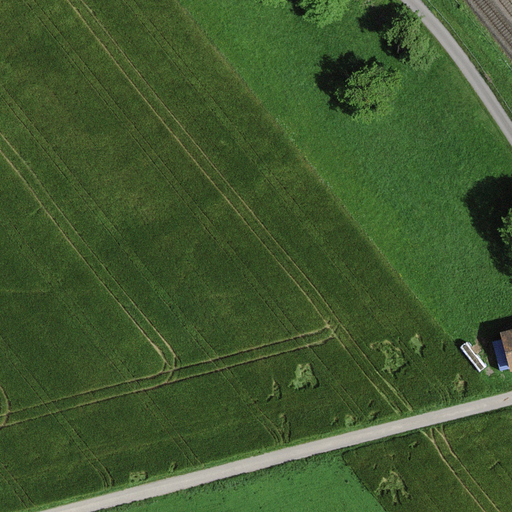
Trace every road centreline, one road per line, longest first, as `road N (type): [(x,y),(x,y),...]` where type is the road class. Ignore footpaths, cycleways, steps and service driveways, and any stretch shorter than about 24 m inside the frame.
road 1 (unclassified): [(511,398),(69,511)]
road 2 (unclassified): [(511,135),(413,0)]
